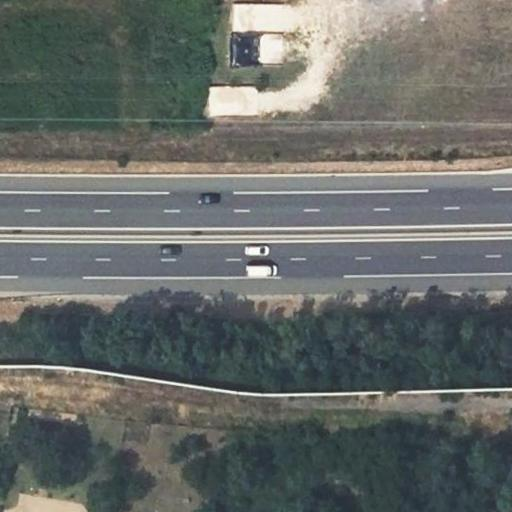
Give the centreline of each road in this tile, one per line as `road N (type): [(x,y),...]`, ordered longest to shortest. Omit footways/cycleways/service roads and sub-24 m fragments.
road 1 (motorway): [(511,198),(0,197)]
road 2 (motorway): [(0,252),(511,253)]
